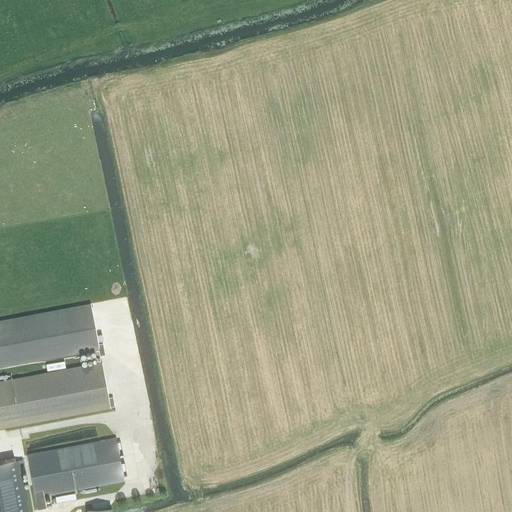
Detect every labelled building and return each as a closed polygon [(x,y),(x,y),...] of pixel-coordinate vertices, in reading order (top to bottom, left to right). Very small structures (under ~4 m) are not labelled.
[(90,304),(0,321),(0,366),(98,348),(98,350),(95,351),(96,355),(99,354),(99,356),(105,355),(102,343),(98,344),(90,304)] [(101,362),(0,381),(0,428),(110,408),(109,407),(114,406),(113,397),(108,398),(101,362)] [(106,440),(27,455),(37,509),(45,508),(43,496),(125,481),(118,438),(106,440)] [(26,511),(16,457),(0,460),(0,511),(26,511)] [(55,497),(56,502),(76,499),(75,493),(55,497)]
